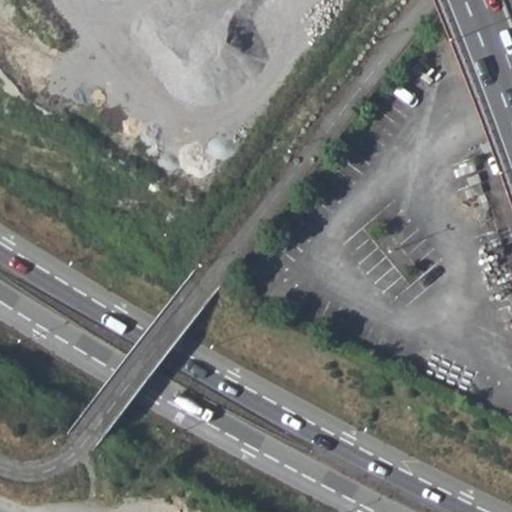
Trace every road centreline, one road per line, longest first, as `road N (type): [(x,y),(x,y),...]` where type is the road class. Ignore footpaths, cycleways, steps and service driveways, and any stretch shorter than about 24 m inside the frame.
road 1 (primary): [(487,511),(193,358),(0,242)]
road 2 (primary): [(0,301),(374,511)]
